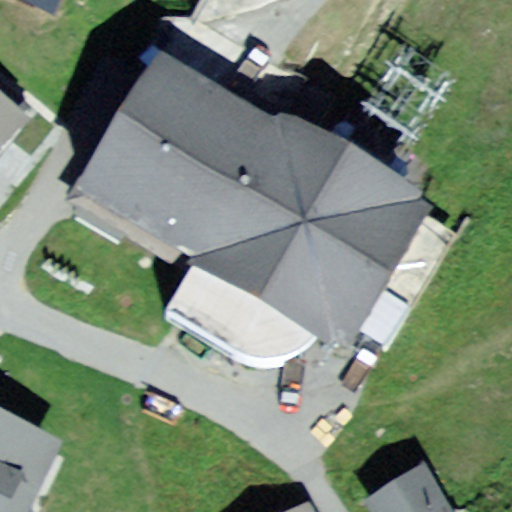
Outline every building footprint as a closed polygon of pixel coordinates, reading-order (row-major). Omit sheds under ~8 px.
[(25,0),(52,11),(56,0),(25,0)] [(246,121),(162,72),(76,218),(118,243),(129,224),(197,266),(165,319),(235,359),(252,366),(272,367),(292,362),(308,352),(319,338),(337,349),(372,288),(408,310),(449,242),(274,138),(285,121),(257,104),(246,121)] [(0,143),(13,127),(27,109),(0,86),(0,143)] [(0,511),(1,511),(4,505),(17,511),(28,493),(48,450),(0,427),(0,511)] [(445,511),(423,477),(372,509),(373,511),(445,511)]
